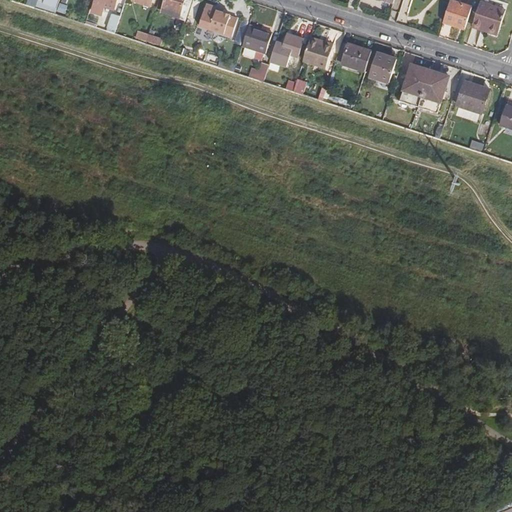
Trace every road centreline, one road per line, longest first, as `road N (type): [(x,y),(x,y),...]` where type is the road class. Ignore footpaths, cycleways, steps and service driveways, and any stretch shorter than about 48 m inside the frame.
road 1 (track): [(153,246),(362,339),(511,444)]
road 2 (track): [(0,461),(159,263),(153,246)]
road 3 (residential): [(511,70),(286,0)]
road 4 (track): [(0,273),(153,246)]
